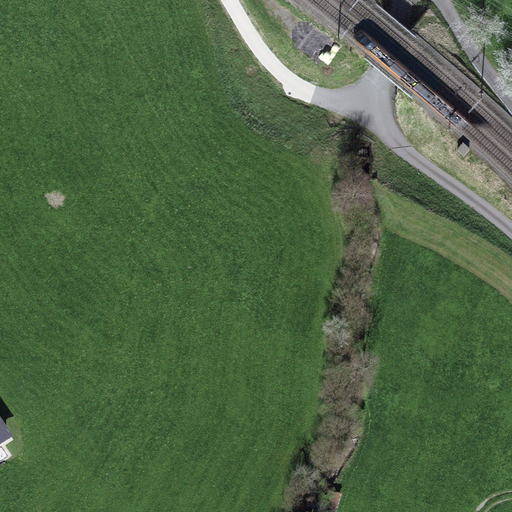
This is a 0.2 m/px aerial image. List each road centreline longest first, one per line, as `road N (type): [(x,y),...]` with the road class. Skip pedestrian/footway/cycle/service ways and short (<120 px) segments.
road 1 (unclassified): [(395,0),(367,106),(511,229)]
road 2 (track): [(230,0),(271,65),(332,103),(367,106)]
